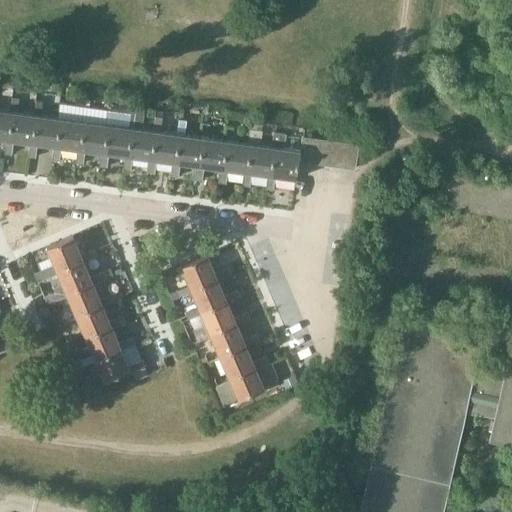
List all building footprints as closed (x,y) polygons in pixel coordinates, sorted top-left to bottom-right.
[(85,150),(101,152),(105,152),(109,124),(88,121),(90,107),(82,106),(81,120),(85,121),(81,149),(77,149),(75,163),(83,164),(85,150)] [(0,138),(6,139),(10,139),(13,111),(0,109),(0,138)] [(14,140),(29,142),(33,143),(37,114),(13,111),(10,139),(6,139),(4,153),(12,154),(14,140)] [(133,156),(149,158),(153,159),(156,130),(141,128),(143,114),(131,112),(129,127),(133,127),(129,155),(125,155),(123,169),(131,170),(133,156)] [(33,143),(29,142),(28,156),(35,157),(37,143),(53,145),(57,146),(61,117),(37,114),(33,143)] [(61,146),(77,149),(81,149),(85,121),(81,120),(61,117),(57,146),(53,145),(52,159),(59,160),(61,146)] [(180,163),(196,165),(200,165),(204,137),(184,134),(186,120),(178,119),(176,133),(180,134),(176,162),(172,161),(170,175),(178,176),(180,163)] [(109,153),(125,155),(129,155),(133,127),(129,127),(109,124),(105,152),(101,152),(99,166),(107,167),(109,153)] [(248,172),(244,171),(242,185),(250,186),(252,172),(267,174),(272,175),(276,146),(272,146),(260,144),(262,130),(261,130),(262,126),(254,125),(254,129),(249,129),(248,143),(252,143),(248,172)] [(153,159),(149,158),(147,172),(155,173),(156,159),(172,161),(176,162),(180,134),(176,133),(156,130),(153,159)] [(275,175),(296,178),(299,160),(300,150),(284,148),(286,134),(273,132),(272,146),(276,146),(272,175),(267,174),(266,188),(274,189),(275,175)] [(299,160),(310,162),(313,137),(302,136),(300,150),(299,160)] [(204,166),(220,168),(224,168),(228,140),(204,137),(200,165),(196,165),(194,179),(202,180),(204,166)] [(310,162),(321,163),(324,139),(313,137),(310,162)] [(321,163),(333,165),(336,141),(324,139),(321,163)] [(228,169),(244,171),(248,172),(252,143),(248,143),(228,140),(224,168),(220,168),(218,182),(226,183),(228,169)] [(333,165),(344,166),(347,142),(336,141),(333,165)] [(344,166),(355,168),(359,144),(347,142),(344,166)] [(81,255),(73,235),(46,247),(56,269),(83,258),(85,262),(97,256),(94,249),(81,255)] [(215,273),(207,253),(180,265),(190,288),(216,276),(218,280),(231,274),(228,267),(215,273)] [(91,276),(85,262),(83,258),(56,269),(61,282),(51,286),(53,289),(50,290),(54,301),(67,295),(65,291),(92,280),(94,284),(107,279),(104,271),(91,276)] [(34,272),(38,281),(44,279),(40,269),(34,272)] [(224,295),(218,280),(216,276),(190,288),(199,310),(226,298),(228,302),(241,296),(238,289),(224,295)] [(100,299),(94,284),(92,280),(65,291),(67,295),(75,314),(102,302),(104,306),(116,300),(113,293),(100,299)] [(234,317),(228,302),(226,298),(199,310),(205,324),(193,329),(198,340),(210,335),(209,332),(236,320),(237,324),(250,318),(247,311),(234,317)] [(111,324),(113,328),(126,322),(123,315),(110,321),(104,306),(102,302),(75,314),(84,336),(111,324)] [(511,511),(511,358),(508,358),(504,373),(475,367),(483,334),(404,316),(403,318),(359,511),(511,511)] [(243,338),(237,324),(236,320),(209,332),(210,335),(219,354),(245,342),(247,346),(260,340),(256,333),(243,338)] [(119,343),(113,328),(111,324),(84,336),(94,358),(121,346),(122,350),(136,345),(132,337),(119,343)] [(0,352),(11,348),(8,341),(0,343),(0,352)] [(253,361),(247,346),(245,342),(219,354),(228,376),(255,364),(256,368),(269,362),(266,355),(253,361)] [(129,365),(122,350),(121,346),(94,358),(103,381),(130,369),(131,373),(145,367),(142,359),(129,365)] [(263,382),(256,368),(255,364),(228,376),(238,398),(264,387),(265,391),(279,385),(275,377),(263,382)]
